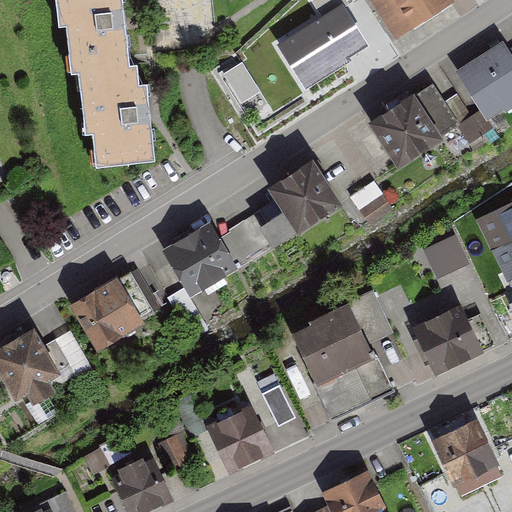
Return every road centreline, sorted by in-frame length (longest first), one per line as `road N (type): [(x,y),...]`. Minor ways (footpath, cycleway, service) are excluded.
road 1 (residential): [(511,1),(0,321)]
road 2 (secondary): [(511,369),(212,511)]
